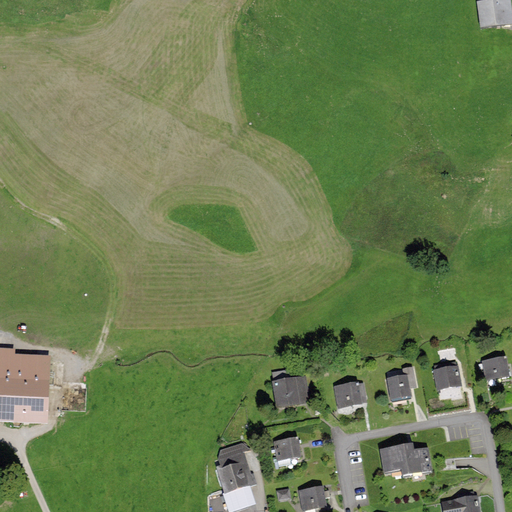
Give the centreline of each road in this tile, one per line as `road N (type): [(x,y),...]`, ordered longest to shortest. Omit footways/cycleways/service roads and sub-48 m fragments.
road 1 (track): [(16,445),(50,426),(56,383),(87,367),(107,337),(112,267),(86,242),(18,204),(0,182)]
road 2 (residential): [(502,511),(486,421),(476,417),(344,440),(349,502)]
